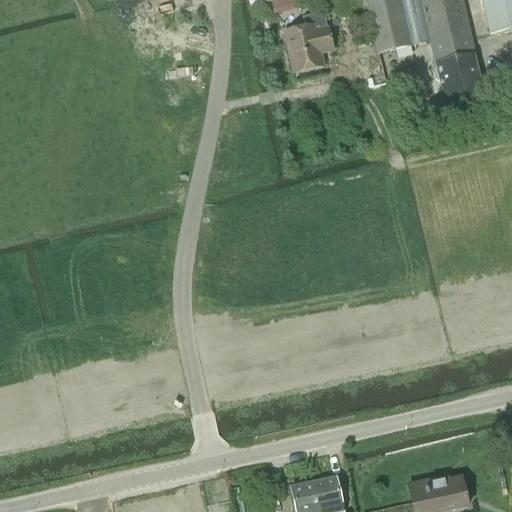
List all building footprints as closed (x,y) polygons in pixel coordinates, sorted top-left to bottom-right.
[(362,0),(364,7),(375,56),(428,41),(418,0),(362,0)] [(458,0),(418,0),(428,41),(435,67),(433,67),(434,70),(431,74),(433,81),(437,84),(443,106),(482,97),(473,58),(472,58),(458,0)] [(511,0),(482,0),(493,37),(511,31),(511,0)] [(275,3),(266,5),(269,18),(278,16),(275,3)] [(326,31),(325,31),(321,15),(301,20),(303,30),(282,35),(292,76),(322,69),(316,45),(328,42),(326,31)] [(460,481),(447,484),(446,479),(407,487),(412,511),(457,511),(466,510),(460,481)] [(334,480),(311,485),(317,511),(339,511),(340,511),(341,511),(334,480)] [(317,511),(311,485),(289,489),(293,511),(317,511)]
